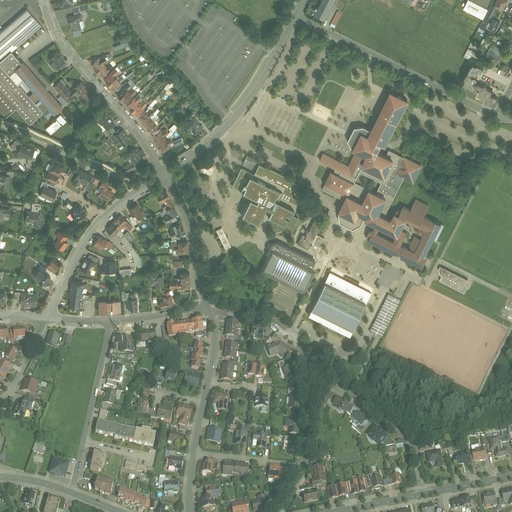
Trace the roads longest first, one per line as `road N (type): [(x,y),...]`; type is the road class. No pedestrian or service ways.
road 1 (residential): [(497,116),(295,16)]
road 2 (residential): [(164,176),(66,48),(45,0)]
road 3 (residential): [(164,176),(248,102),(295,16)]
road 4 (residential): [(422,494),(410,444),(305,358)]
road 5 (residential): [(278,511),(303,472),(305,358)]
road 6 (residential): [(209,311),(191,234),(164,176)]
road 7 (residential): [(45,320),(106,215)]
